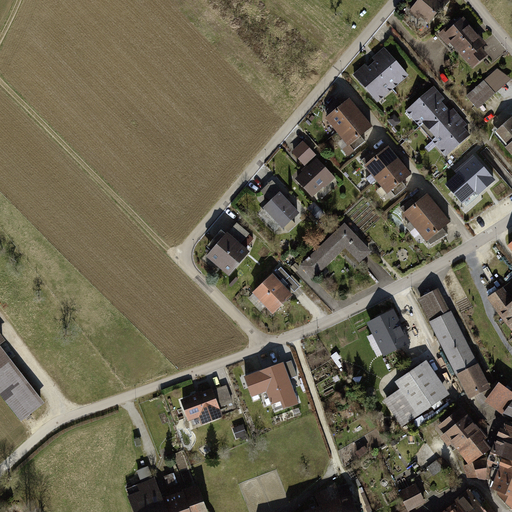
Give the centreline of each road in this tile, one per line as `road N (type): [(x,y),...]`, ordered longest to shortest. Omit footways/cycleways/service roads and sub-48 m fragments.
road 1 (residential): [(511,219),(342,315),(69,417),(0,470)]
road 2 (track): [(177,257),(0,79)]
